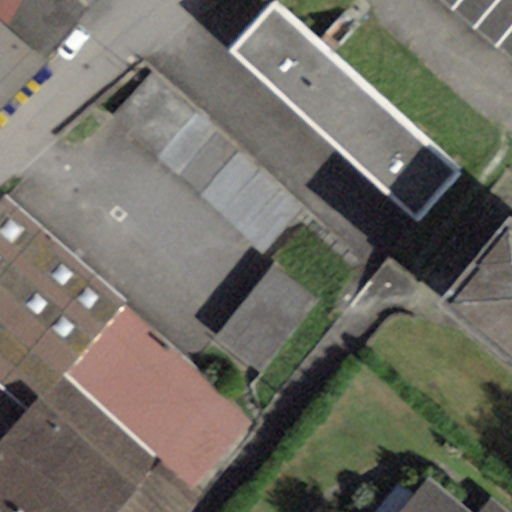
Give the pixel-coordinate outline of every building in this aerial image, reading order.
[(454,175),(265,4),(220,53),(410,224),(454,175)] [(0,108),(42,66),(0,25),(0,108)] [(261,246),(294,213),(156,73),(123,106),(261,246)] [(5,209),(0,214),(0,309),(189,479),(242,420),(5,209)] [(511,232),(496,219),(426,305),(511,374),(511,232)] [(274,363),(327,292),(284,260),(231,331),(274,363)] [(0,511),(108,511),(127,493),(39,406),(0,445),(0,511)] [(475,511),(455,511),(418,481),(392,511),(498,511),(485,501),(475,511)]
